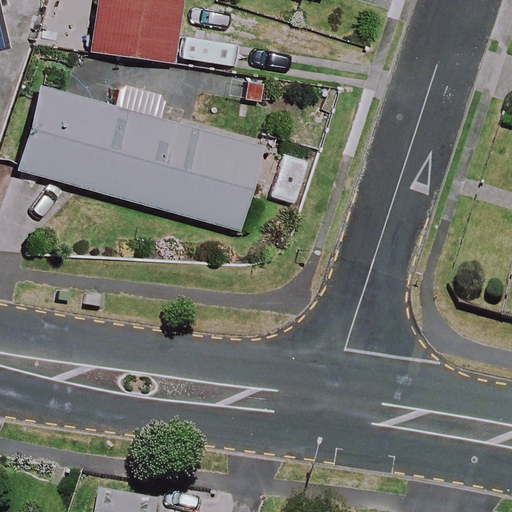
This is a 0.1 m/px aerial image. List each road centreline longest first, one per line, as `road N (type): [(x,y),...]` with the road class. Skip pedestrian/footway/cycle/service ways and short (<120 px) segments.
road 1 (residential): [(331,403),(459,0)]
road 2 (residential): [(331,403),(127,385),(0,357)]
road 3 (residential): [(511,438),(331,403)]
